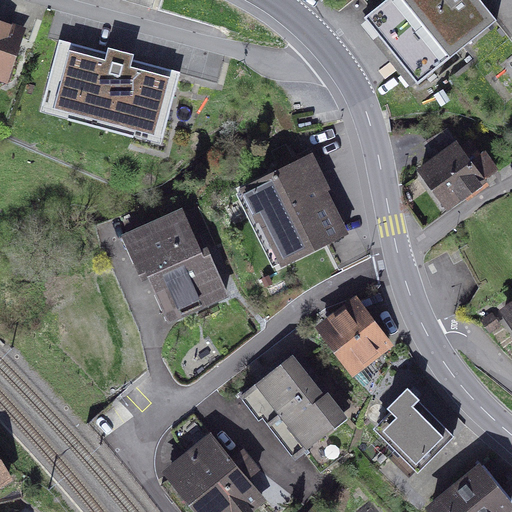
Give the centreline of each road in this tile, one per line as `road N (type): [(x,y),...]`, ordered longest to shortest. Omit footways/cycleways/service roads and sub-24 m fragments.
road 1 (residential): [(336,58),(287,60),(41,0)]
road 2 (residential): [(429,336),(400,264),(367,113),(336,58)]
road 3 (residential): [(511,434),(456,383),(429,336)]
